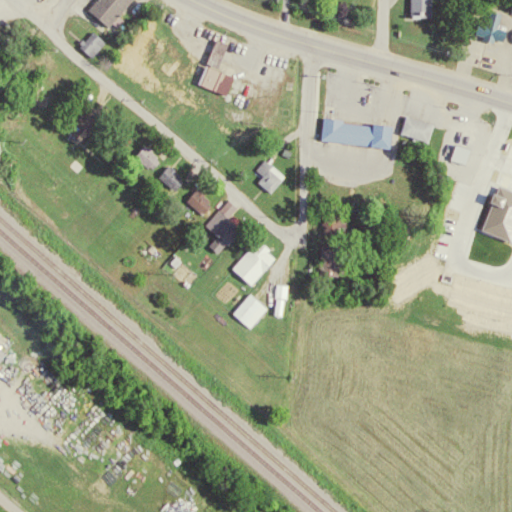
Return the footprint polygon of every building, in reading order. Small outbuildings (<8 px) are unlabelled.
[(90,0),(85,6),(106,24),(126,0),(90,0)] [(403,0),(403,13),(426,13),(426,0),(403,0)] [(419,0),(419,15),(442,16),(442,0),(419,0)] [(487,8),(483,22),(473,19),(470,30),(481,33),(480,38),(488,40),(489,36),(500,39),(503,27),(495,25),(498,10),(487,8)] [(89,29),(77,43),(88,52),(99,38),(89,29)] [(86,46),(101,58),(115,42),(100,30),(86,46)] [(237,95),(244,76),(228,70),(238,43),(225,39),(209,86),(237,95)] [(202,61),(193,80),(223,93),(232,74),(202,61)] [(402,113),(396,129),(423,139),(428,122),(402,113)] [(320,114),(318,137),(386,143),(388,121),(369,119),(368,122),(340,120),(340,116),(320,114)] [(410,133),(438,142),(443,124),(415,116),(410,133)] [(451,140),(446,157),(461,162),(466,145),(451,140)] [(142,142),(132,153),(145,166),(155,155),(142,142)] [(482,148),(466,143),(461,159),(477,165),(482,148)] [(145,156),(162,169),(169,159),(153,146),(145,156)] [(261,158),(253,167),(259,171),(253,179),(268,191),(281,174),(261,158)] [(267,168),(273,172),(266,181),(280,193),(293,176),(274,160),(267,168)] [(165,164),(156,174),(172,188),(181,178),(165,164)] [(182,190),(193,179),(176,164),(166,175),(182,190)] [(511,186),(509,186),(492,231),(511,238),(511,186)] [(193,188),(183,198),(197,212),(208,202),(193,188)] [(194,200),(211,215),(221,203),(205,189),(194,200)] [(225,198),(203,222),(214,231),(205,241),(216,251),(238,226),(225,215),(233,206),(225,198)] [(212,223),(227,237),(218,245),(226,253),(259,221),(237,199),(212,223)] [(252,238),(229,264),(247,281),(271,255),(252,238)] [(316,239),(316,272),(336,272),(337,239),(316,239)] [(283,257),(262,242),(242,270),(263,285),(283,257)] [(330,266),(336,266),(336,276),(349,276),(349,243),(331,243),(330,266)] [(295,285),(285,284),(282,315),(292,316),(295,285)] [(247,291),(229,311),(247,327),(265,306),(247,291)] [(242,315),(260,327),(275,305),(256,293),(242,315)] [(0,370),(16,352),(2,340),(0,342),(0,370)]
